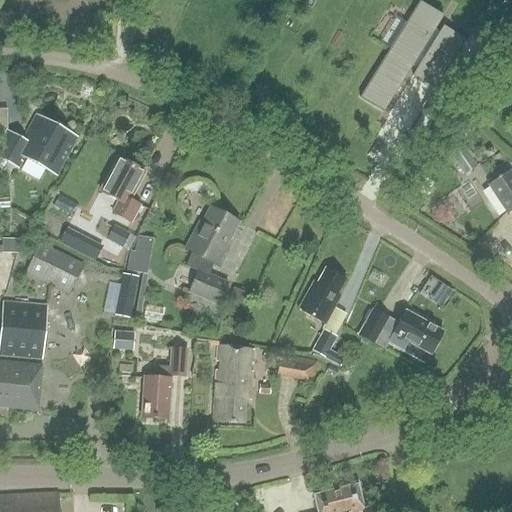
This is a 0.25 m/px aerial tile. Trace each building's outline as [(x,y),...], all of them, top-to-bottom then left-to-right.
[(410,64),(415,67),(410,73),(433,87),(464,37),(442,23),(437,30),(433,27),(442,13),(420,0),(416,0),(357,96),(381,111),(410,64)] [(511,56),(507,62),(511,66),(505,74),(511,79),(502,90),(511,98),(511,56)] [(0,127),(11,128),(11,109),(0,108),(0,127)] [(24,142),(8,133),(0,148),(0,159),(1,160),(1,165),(10,166),(10,165),(17,169),(22,159),(55,176),(76,138),(38,117),(24,142)] [(476,167),(463,146),(450,155),(463,175),(476,167)] [(145,173),(118,159),(100,193),(118,203),(112,214),(130,224),(139,206),(130,202),(145,173)] [(511,176),(509,173),(488,187),(506,215),(511,211),(511,176)] [(208,273),(212,264),(219,268),(228,252),(225,250),(239,223),(210,208),(201,224),(199,223),(185,250),(190,253),(186,264),(199,270),(190,292),(220,304),(229,282),(208,273)] [(106,241),(123,249),(129,236),(113,227),(106,241)] [(132,269),(151,272),(158,237),(139,234),(132,269)] [(68,296),(83,265),(38,245),(24,276),(68,296)] [(346,280),(324,269),(316,284),(313,282),(298,310),(325,325),(340,297),(338,296),(346,280)] [(137,294),(140,278),(122,275),(114,316),(129,319),(135,293),(137,294)] [(225,303),(242,309),(248,294),(231,287),(225,303)] [(0,357),(41,360),(46,306),(2,303),(0,327),(0,357)] [(431,356),(442,334),(405,313),(397,327),(389,323),(390,321),(371,311),(357,336),(385,351),(389,344),(403,351),(408,343),(431,356)] [(117,348),(137,348),(137,330),(118,330),(117,348)] [(330,351),(338,337),(324,330),(311,351),(340,367),(345,359),(330,351)] [(216,339),(194,337),(193,352),(205,353),(206,345),(215,345),(216,339)] [(253,361),(254,348),(217,346),(214,422),(245,423),(246,400),(252,400),(252,370),(249,370),(249,361),(253,361)] [(169,347),(168,366),(161,365),(161,378),(146,377),(144,418),(169,420),(172,376),(184,376),(185,349),(169,347)] [(311,360),(281,354),(277,376),(307,381),(313,382),(317,361),(311,360)] [(0,407),(37,411),(41,367),(0,363),(0,407)] [(267,394),(267,384),(257,384),(257,394),(267,394)] [(356,511),(356,510),(362,509),(356,487),(315,497),(318,511),(356,511)] [(0,511),(56,511),(56,495),(0,498),(0,511)]
